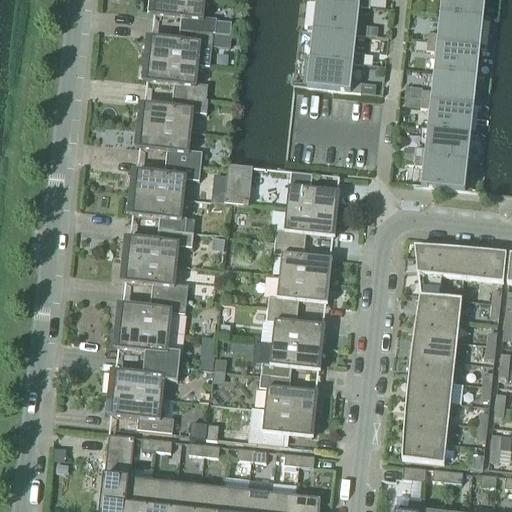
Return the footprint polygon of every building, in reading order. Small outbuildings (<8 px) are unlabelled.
[(181,23),(180,34),(217,38),(218,24),(204,22),(207,3),(175,0),(155,0),(154,20),(181,23)] [(310,6),(318,6),(358,10),(358,11),(369,12),(369,11),(370,2),(359,1),(358,0),(318,0),(318,3),(310,2),(310,6)] [(443,0),(442,19),(481,23),(481,24),(489,25),(490,21),(482,20),(483,0),(443,0)] [(307,34),(315,35),(355,39),(354,40),(366,41),(366,40),(367,31),(356,29),(358,11),(358,10),(318,6),(315,31),(307,30),(307,34)] [(428,37),(427,46),(478,52),(478,53),(486,54),(487,50),(479,49),(481,24),(481,23),(442,19),(440,38),(428,37)] [(367,31),(366,40),(377,41),(378,32),(367,31)] [(151,42),(149,65),(199,70),(201,51),(213,53),(213,51),(215,40),(215,38),(217,39),(217,38),(180,34),(178,45),(151,42)] [(303,63),(312,64),(312,63),(352,67),(351,68),(363,69),(364,59),(353,58),(354,40),(355,39),(315,35),(312,60),(304,59),(303,63)] [(213,51),(229,52),(230,41),(215,40),(213,51)] [(438,57),(436,76),(475,81),(483,82),(484,78),(476,77),(478,53),(478,52),(427,46),(426,56),(438,57)] [(312,63),(312,64),(309,88),(301,88),(300,91),(360,98),(361,88),(349,87),(351,68),(352,67),(312,63)] [(174,90),(172,101),(209,105),(207,105),(209,91),(197,89),(199,70),(149,65),(146,87),(174,90)] [(422,95),(421,104),(472,109),(472,110),(480,111),(481,107),(472,106),(475,81),(436,76),(433,96),(422,95)] [(144,109),(142,131),(192,137),(194,118),(207,119),(209,105),(172,101),(171,112),(144,109)] [(431,114),(429,134),(469,138),(469,139),(477,139),(478,136),(469,135),(472,110),(472,109),(421,104),(420,113),(431,114)] [(166,157),(165,168),(202,172),(203,157),(189,156),(192,137),(142,131),(139,154),(166,157)] [(416,152),(415,161),(466,167),(474,168),(475,164),(466,163),(469,139),(469,138),(429,134),(427,153),(416,152)] [(466,167),(415,161),(414,170),(425,171),(423,192),(437,193),(471,197),(471,193),(463,192),(466,167)] [(137,176),(134,198),(184,204),(186,185),(200,186),(202,172),(165,168),(164,179),(137,176)] [(233,209),(248,210),(248,207),(245,206),(248,173),(228,171),(228,174),(225,197),(224,207),(224,208),(233,209)] [(291,177),(287,215),(335,220),(337,198),(311,195),(313,180),(291,177)] [(212,196),(211,206),(224,207),(225,197),(212,196)] [(159,224),(158,235),(194,239),(194,238),(186,237),(187,223),(182,223),(184,204),(134,198),(132,221),(159,224)] [(277,235),(276,247),(304,251),(306,239),(333,242),(335,220),(287,215),(285,236),(277,235)] [(130,243),(127,265),(177,270),(179,251),(192,253),(194,239),(158,235),(157,246),(130,243)] [(283,261),(281,282),(328,287),(330,264),(303,261),(304,251),(276,247),(274,260),(283,261)] [(436,254),(428,254),(415,253),(420,301),(439,304),(442,282),(444,256),(435,255),(436,254)] [(466,259),(444,256),(442,282),(463,284),(466,259)] [(466,259),(463,284),(502,288),(503,289),(504,277),(503,277),(505,263),(466,259)] [(152,290),(151,301),(187,305),(188,291),(174,289),(177,270),(127,265),(125,287),(152,290)] [(271,302),(269,315),(297,318),(298,306),(325,309),(328,287),(281,282),(279,303),(271,302)] [(492,296),(490,309),(500,310),(501,297),(492,296)] [(123,310),(120,332),(169,337),(171,318),(185,320),(187,305),(151,301),(150,312),(123,310)] [(418,314),(416,322),(459,327),(461,306),(439,304),(420,301),(418,314)] [(500,310),(490,309),(489,322),(498,323),(500,310)] [(277,328),(275,349),(321,354),(323,331),(296,328),(297,318),(269,315),(268,327),(277,328)] [(511,319),(505,318),(503,332),(511,332),(511,319)] [(415,331),(413,343),(456,347),(459,327),(416,322),(415,331)] [(145,357),(144,368),(179,372),(181,358),(167,356),(169,337),(120,332),(118,354),(145,357)] [(511,336),(511,332),(503,332),(502,345),(511,346),(511,336)] [(487,337),(486,350),(495,351),(497,338),(487,337)] [(185,347),(185,357),(201,358),(200,370),(213,371),(215,340),(203,339),(202,348),(185,347)] [(412,352),(410,363),(454,367),(456,347),(413,343),(412,352)] [(264,369),(263,381),(290,384),(291,373),(318,376),(321,354),(275,349),(273,370),(264,369)] [(495,351),(486,350),(485,364),(494,365),(495,351)] [(500,359),(499,372),(508,373),(510,360),(500,359)] [(410,363),(408,383),(452,388),(454,367),(410,363)] [(215,364),(214,376),(224,377),(226,365),(215,364)] [(115,376),(113,399),(162,404),(164,385),(177,386),(179,372),(144,368),(143,379),(115,376)] [(508,373),(499,372),(498,386),(507,387),(508,373)] [(224,377),(214,376),(213,388),(223,389),(224,377)] [(483,378),(482,391),(491,392),(492,379),(483,378)] [(270,395),(268,415),(313,420),(316,398),(289,395),(290,384),(263,381),(262,394),(270,395)] [(408,383),(406,403),(450,408),(452,388),(408,383)] [(491,392),(482,391),(480,404),(489,405),(491,392)] [(162,404),(113,399),(110,421),(138,424),(137,435),(172,439),(173,424),(160,423),(162,404)] [(496,399),(495,413),(504,414),(505,400),(496,399)] [(406,403),(404,424),(448,428),(450,408),(406,403)] [(504,414),(495,413),(493,426),(502,427),(504,414)] [(313,420),(268,415),(266,438),(257,437),(256,449),(282,451),(284,440),(311,443),(313,420)] [(479,418),(477,431),(486,432),(488,419),(479,418)] [(403,432),(403,444),(446,449),(448,428),(404,424),(403,432)] [(207,429),(191,428),(190,441),(189,443),(205,445),(207,430),(207,429)] [(207,430),(205,445),(217,446),(217,444),(218,431),(207,430)] [(486,432),(477,431),(476,445),(485,446),(486,432)] [(100,511),(125,511),(128,484),(129,484),(134,443),(108,440),(100,511)] [(492,440),(490,453),(499,454),(501,441),(492,440)] [(141,455),(155,456),(157,445),(142,443),(141,455)] [(446,449),(403,444),(402,452),(402,466),(443,470),(446,449)] [(157,445),(155,456),(170,458),(171,447),(157,445)] [(188,460),(203,461),(204,450),(190,449),(188,460)] [(204,450),(203,461),(218,463),(219,452),(204,450)] [(499,454),(490,453),(489,467),(498,468),(499,454)] [(54,465),(63,466),(64,455),(55,454),(54,465)] [(236,465),(251,467),(252,455),(237,454),(236,465)] [(252,455),(251,467),(265,468),(267,457),(252,455)] [(284,470),(298,472),(299,461),(285,459),(284,470)] [(474,460),(473,473),(482,474),(483,461),(474,460)] [(299,461),(298,472),(313,473),(314,462),(299,461)] [(426,474),(403,472),(402,484),(423,487),(425,487),(426,474)] [(432,486),(446,488),(448,476),(433,475),(432,486)] [(448,476),(446,488),(461,489),(462,478),(448,476)] [(496,482),(481,480),(480,491),(495,493),(496,482)] [(125,511),(149,511),(152,487),(129,484),(128,484),(125,511)] [(149,511),(173,511),(176,490),(152,487),(149,511)] [(173,511),(197,511),(200,492),(176,490),(173,511)] [(197,511),(221,511),(224,495),(200,492),(197,511)] [(221,511),(245,511),(248,497),(224,495),(221,511)] [(245,511),(270,511),(272,500),(248,497),(245,511)] [(272,500),(270,511),(294,511),(295,503),(272,500)] [(295,503),(294,511),(319,511),(320,508),(320,505),(295,503)]
